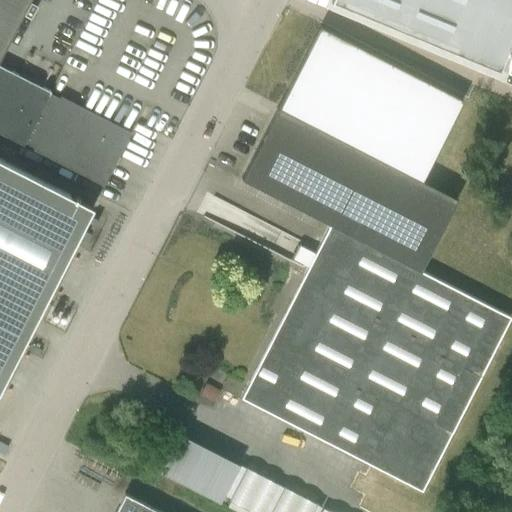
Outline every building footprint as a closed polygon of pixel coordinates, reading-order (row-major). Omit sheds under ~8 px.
[(0,0),(0,60),(31,0),(0,0)] [(511,0),(333,0),(462,53),(499,69),(511,37),(511,0)] [(0,130),(23,143),(25,141),(50,92),(51,90),(0,63),(0,130)] [(50,92),(25,141),(35,146),(34,148),(104,184),(131,131),(61,95),(60,97),(50,92)] [(509,315),(420,269),(456,199),(282,110),(245,181),(329,223),(240,396),(420,488),(509,315)] [(0,386),(9,369),(93,206),(0,158),(0,386)] [(347,511),(172,439),(157,474),(247,511),(347,511)] [(160,511),(124,493),(114,511),(160,511)]
